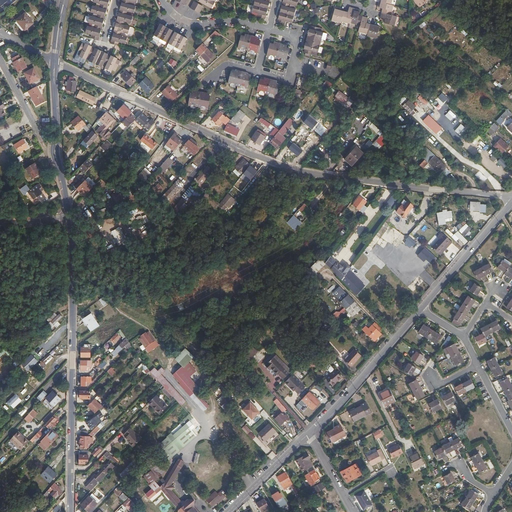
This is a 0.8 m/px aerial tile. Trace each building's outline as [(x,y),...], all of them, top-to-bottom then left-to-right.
[(105,9),(107,10),(108,6),(106,6),(107,0),(94,0),(94,2),(100,4),(99,7),(105,9)] [(210,0),(201,0),(200,2),(212,8),(215,2),(210,0)] [(261,0),(255,0),(254,5),(266,9),(268,2),(270,2),(270,0),(262,0),(261,0)] [(281,13),(294,16),(296,9),(289,8),(290,4),(284,2),(283,2),(282,5),(283,6),(281,13)] [(391,15),(394,6),(391,5),(381,2),(379,2),(378,4),(377,7),(383,9),(382,12),(391,15)] [(120,13),(126,15),(127,11),(133,13),(135,6),(129,5),(123,3),(121,10),(120,9),(119,13),(120,13)] [(258,14),(257,17),(265,19),(266,16),(265,15),(266,9),(254,5),(252,12),(258,14)] [(103,19),(104,20),(105,16),(104,16),(105,9),(99,7),(93,6),(91,13),(97,14),(96,18),(103,19)] [(44,19),(50,12),(46,7),(39,15),(44,19)] [(341,22),(350,24),(355,9),(353,8),(349,7),(348,13),(344,12),(341,22)] [(331,21),(341,23),(341,22),(344,12),(340,10),(339,10),(335,9),(331,21)] [(352,24),(360,27),(362,17),(359,16),(360,10),(357,9),(355,9),(350,24),(352,24)] [(394,26),(397,17),(391,15),(382,12),(381,16),(380,18),(385,19),(384,23),(394,26)] [(33,23),(25,13),(17,21),(25,30),(33,23)] [(117,23),(124,25),(124,22),(131,24),(132,17),(126,15),(120,13),(118,20),(117,20),(116,23),(117,23)] [(292,23),(294,16),(281,13),(279,19),(278,19),(277,22),(285,25),(286,21),(292,23)] [(101,30),(102,27),(101,26),(103,19),(96,18),(90,16),(88,23),(94,25),(94,28),(100,30),(101,30)] [(359,32),(367,34),(370,24),(367,23),(368,18),(366,18),(362,17),(360,27),(358,32),(359,32)] [(128,34),(130,27),(124,25),(117,23),(115,30),(114,30),(113,33),(114,34),(121,35),(122,32),(128,34)] [(160,24),(160,25),(153,38),(159,41),(166,28),(163,27),(164,26),(160,24)] [(367,34),(367,36),(376,39),(380,27),(374,25),(370,24),(367,34)] [(92,35),(91,38),(95,40),(98,40),(99,37),(98,36),(100,30),(94,28),(87,26),(85,33),(92,35)] [(308,36),(321,39),(323,33),(318,31),(319,28),(311,26),(311,29),(309,29),(308,32),(308,36)] [(166,28),(159,41),(165,45),(173,31),(169,29),(169,30),(166,28)] [(175,32),(174,33),(167,46),(173,49),(180,36),(177,35),(178,34),(175,32)] [(110,44),(118,46),(119,42),(125,44),(127,37),(121,35),(114,34),(113,40),(111,40),(110,44)] [(251,36),(248,35),(245,34),(245,36),(241,35),(238,48),(240,49),(241,47),(244,48),(245,50),(247,51),(251,36)] [(180,36),(173,49),(179,53),(187,39),(184,37),(183,38),(180,36)] [(257,38),(251,36),(247,51),(249,51),(251,50),(253,51),(254,53),(257,53),(260,41),(257,40),(257,38)] [(319,46),(321,39),(308,36),(307,36),(307,39),(306,42),(319,46)] [(280,44),(277,43),(274,42),(273,44),(270,43),(267,56),(269,56),(271,55),(273,56),(274,58),(276,58),(280,44)] [(318,53),(319,46),(306,42),(305,45),(304,49),(305,49),(304,53),(311,55),(312,52),(318,53)] [(79,57),(86,60),(88,55),(92,48),(92,47),(85,43),(85,45),(82,43),(78,50),(81,52),(79,57)] [(283,45),(280,44),(276,58),(278,59),(280,58),(282,58),(284,60),(286,61),(289,49),(286,48),(286,45),(283,45)] [(206,50),(203,47),(198,52),(200,55),(207,62),(213,56),(206,49),(206,50)] [(95,49),(92,48),(88,55),(91,56),(89,61),(95,64),(102,51),(95,48),(95,49)] [(102,51),(95,64),(101,67),(104,62),(107,64),(111,57),(107,55),(108,54),(102,51)] [(21,54),(12,58),(18,73),(28,68),(21,54)] [(111,57),(107,64),(105,69),(111,72),(114,67),(117,68),(120,61),(117,60),(117,58),(111,55),(111,57)] [(139,59),(137,56),(131,63),(133,65),(139,59)] [(161,63),(159,62),(149,72),(150,73),(161,63)] [(40,78),(34,68),(25,73),(30,83),(40,78)] [(136,80),(125,70),(120,75),(131,85),(136,80)] [(235,86),(237,86),(241,72),(238,71),(235,70),(235,72),(231,71),(228,84),(230,84),(232,83),(234,84),(235,86)] [(241,72),(237,86),(240,87),(242,86),(244,86),(245,88),(247,89),(250,76),(247,75),(248,73),(244,72),(241,72)] [(73,78),(69,77),(69,80),(68,80),(66,90),(75,91),(76,81),(72,81),(73,78)] [(154,86),(146,77),(139,84),(147,92),(154,86)] [(266,94),(270,79),(267,78),(264,78),(264,80),(260,79),(257,91),(259,92),(261,91),(263,92),(264,93),(266,94)] [(276,83),(277,81),(273,80),(270,79),(266,94),(268,95),(270,94),(273,94),(274,96),(276,97),(279,84),(276,83)] [(328,92),(334,85),(328,80),(322,87),(328,92)] [(498,88),(501,85),(495,80),(492,83),(498,88)] [(181,92),(188,86),(185,84),(179,89),(181,92)] [(161,91),(171,102),(178,96),(168,85),(161,91)] [(45,102),(37,86),(29,91),(37,106),(45,102)] [(95,98),(80,91),(77,97),(92,105),(95,98)] [(201,92),(197,92),(192,91),(192,93),(190,93),(188,106),(191,106),(192,105),(194,105),(196,107),(198,107),(201,92)] [(201,92),(198,107),(200,107),(202,106),(204,107),(206,108),(208,109),(210,96),(208,96),(209,93),(206,93),(201,92)] [(353,102),(340,92),(335,96),(349,107),(353,102)] [(421,95),(418,99),(426,106),(429,103),(421,95)] [(410,100),(403,107),(414,117),(417,113),(414,111),(417,107),(410,100)] [(96,109),(82,102),(81,106),(93,112),(94,111),(95,111),(96,109)] [(227,105),(223,102),(219,106),(222,110),(227,105)] [(438,110),(444,115),(449,109),(443,105),(438,110)] [(509,109),(508,108),(506,109),(495,121),(502,127),(506,123),(502,120),(507,115),(508,117),(511,114),(508,111),(509,109)] [(245,115),(240,110),(232,119),(238,123),(245,115)] [(226,116),(220,111),(213,119),(219,124),(222,120),(227,124),(231,119),(227,116),(226,116)] [(453,111),(445,120),(449,123),(456,114),(453,111)] [(99,120),(103,124),(106,121),(109,124),(113,120),(105,113),(99,120)] [(142,113),(136,120),(135,120),(144,129),(145,127),(149,131),(155,122),(152,119),(151,121),(142,113)] [(136,120),(130,114),(124,120),(130,126),(135,120),(136,120)] [(429,115),(423,121),(436,134),(442,128),(429,115)] [(309,116),(304,122),(312,129),(318,122),(309,116)] [(82,128),(88,134),(90,130),(78,117),(72,123),(78,131),(82,128)] [(261,117),(258,121),(268,128),(269,126),(270,126),(271,125),(261,117)] [(273,138),(270,142),(278,148),(282,144),(279,142),(290,128),(287,125),(289,122),(291,120),(289,118),(279,130),(273,138)] [(96,132),(99,134),(104,129),(109,124),(106,121),(103,124),(96,132)] [(382,133),(372,123),(370,126),(380,136),(382,133)] [(497,127),(493,123),(488,127),(493,132),(497,127)] [(239,130),(227,124),(225,130),(227,131),(226,132),(234,136),(235,135),(237,136),(239,130)] [(455,131),(460,136),(467,128),(462,124),(455,131)] [(304,127),(299,133),(306,139),(311,133),(304,127)] [(492,137),(495,134),(493,132),(488,127),(485,130),(492,137)] [(273,138),(279,130),(276,128),(270,136),(273,138)] [(104,129),(99,134),(106,140),(107,139),(110,135),(104,129)] [(154,133),(157,136),(163,141),(166,137),(160,132),(160,131),(157,129),(154,133)] [(266,135),(258,130),(252,139),(260,145),(266,135)] [(84,141),(89,146),(96,138),(97,137),(92,132),(84,141)] [(385,135),(382,133),(380,136),(373,143),(372,144),(376,147),(379,143),(382,146),(384,143),(382,141),(384,138),(383,138),(385,135)] [(97,137),(96,138),(102,143),(106,140),(99,134),(97,137)] [(173,152),(181,143),(175,138),(177,136),(174,134),(164,146),(173,152)] [(157,145),(144,135),(140,141),(152,150),(157,145)] [(163,141),(157,136),(154,140),(160,144),(163,141)] [(197,144),(191,138),(184,147),(194,155),(199,149),(196,146),(197,144)] [(24,140),(16,146),(20,152),(29,146),(24,140)] [(372,144),(373,143),(370,140),(363,147),(367,150),(372,144)] [(506,147),(498,140),(491,147),(499,154),(506,147)] [(101,148),(105,152),(110,147),(111,146),(107,142),(101,148)] [(293,143),(288,148),(298,156),(303,151),(293,143)] [(345,160),(352,166),(364,154),(356,147),(345,160)] [(429,153),(418,165),(421,168),(426,163),(438,173),(444,167),(429,153)] [(173,162),(168,157),(160,167),(164,170),(164,171),(173,162)] [(503,168),(507,165),(500,158),(497,161),(503,168)] [(86,160),(78,168),(82,172),(83,171),(85,173),(88,170),(92,166),(86,160)] [(249,165),(243,160),(232,173),(237,178),(249,165)] [(204,181),(213,171),(207,166),(198,176),(204,181)] [(250,166),(243,174),(251,180),(257,171),(250,166)] [(36,167),(27,173),(34,183),(43,178),(36,167)] [(467,174),(462,169),(458,173),(463,178),(467,174)] [(77,189),(84,196),(93,188),(85,180),(77,189)] [(160,183),(154,187),(159,193),(164,188),(160,183)] [(176,183),(163,194),(169,200),(182,189),(176,183)] [(39,184),(31,189),(37,197),(40,201),(45,197),(41,191),(43,190),(39,184)] [(186,200),(195,190),(191,186),(181,196),(183,198),(184,198),(186,200)] [(37,197),(31,189),(27,192),(30,195),(33,199),(37,197)] [(113,193),(117,205),(124,203),(121,191),(113,193)] [(201,199),(205,202),(210,196),(206,193),(201,199)] [(217,207),(222,212),(227,206),(231,201),(233,198),(227,194),(219,204),(217,207)] [(205,202),(215,210),(217,207),(219,204),(210,196),(205,202)] [(385,204),(390,208),(398,200),(393,196),(385,204)] [(363,213),(366,208),(363,205),(366,202),(359,197),(353,205),(359,210),(359,211),(363,213)] [(175,207),(178,210),(186,200),(184,198),(183,198),(175,207)] [(396,213),(404,218),(413,207),(408,203),(405,207),(402,205),(396,213)] [(306,207),(303,204),(298,210),(301,213),(306,207)] [(444,219),(443,212),(442,211),(435,212),(437,225),(445,224),(444,219)] [(277,221),(269,213),(265,217),(267,219),(263,224),(268,230),(277,221)] [(137,218),(139,224),(149,221),(147,215),(137,218)] [(290,219),(296,225),(299,222),(293,216),(290,219)] [(422,218),(412,231),(414,233),(425,221),(422,218)] [(286,223),(294,231),(298,228),(296,225),(290,219),(286,223)] [(101,230),(96,226),(90,231),(93,236),(101,230)] [(111,231),(115,240),(125,236),(121,227),(111,231)] [(468,227),(461,234),(464,236),(471,229),(468,227)] [(441,233),(440,234),(450,242),(451,241),(441,233)] [(431,247),(439,254),(446,245),(447,246),(450,242),(440,234),(437,238),(438,239),(431,247)] [(58,257),(59,257),(47,240),(43,242),(52,255),(53,254),(56,258),(49,263),(55,270),(63,265),(58,257)] [(425,247),(417,256),(424,262),(426,260),(431,264),(437,258),(425,247)] [(331,257),(325,264),(341,281),(342,280),(349,270),(352,267),(346,263),(344,267),(340,264),(337,262),(331,257)] [(319,271),(325,264),(319,259),(306,272),(313,280),(320,273),(319,271)] [(509,266),(510,264),(503,260),(499,266),(506,271),(509,266)] [(482,267),(486,274),(493,270),(490,263),(482,267)] [(477,278),(486,274),(482,267),(474,271),(477,278)] [(354,293),(361,283),(349,270),(342,280),(354,293)] [(365,286),(361,283),(354,293),(356,296),(365,286)] [(477,295),(482,287),(475,283),(470,291),(477,295)] [(384,297),(380,292),(375,297),(379,301),(384,297)] [(360,308),(347,294),(340,301),(352,315),(360,308)] [(464,303),(470,307),(475,300),(468,295),(464,303)] [(104,297),(100,300),(104,307),(108,304),(104,297)] [(459,311),(465,315),(470,307),(464,303),(459,311)] [(385,311),(381,317),(382,318),(385,314),(386,315),(390,311),(385,307),(384,310),(385,311)] [(339,318),(346,310),(344,308),(340,313),(337,311),(334,314),(339,318)] [(454,319),(461,322),(465,315),(459,311),(454,318),(454,319)] [(50,322),(47,325),(51,329),(54,326),(54,325),(62,317),(59,314),(57,316),(52,321),(50,322)] [(92,332),(99,327),(90,314),(83,318),(92,332)] [(490,324),(493,331),(501,327),(497,320),(490,324)] [(365,331),(373,339),(375,341),(382,334),(380,332),(382,330),(375,323),(370,327),(369,326),(368,327),(366,324),(362,327),(365,331)] [(485,335),(493,331),(490,324),(482,328),(484,333),(485,335)] [(419,332),(428,338),(433,331),(424,325),(419,332)] [(113,328),(98,338),(103,345),(107,342),(107,341),(109,339),(108,338),(116,332),(113,328)] [(126,338),(120,329),(118,332),(124,340),(126,338)] [(433,331),(428,338),(437,344),(442,336),(433,331)] [(145,333),(141,336),(142,337),(139,339),(149,352),(158,345),(148,332),(146,334),(145,333)] [(488,340),(485,335),(484,333),(476,337),(480,344),(488,340)] [(132,346),(126,338),(124,340),(115,349),(117,351),(120,349),(121,350),(127,345),(128,346),(127,347),(128,349),(132,346)] [(322,350),(328,357),(331,354),(335,350),(329,344),(326,348),(325,347),(322,350)] [(452,357),(459,352),(454,344),(443,349),(446,355),(450,354),(452,357)] [(257,352),(252,346),(247,352),(252,357),(257,352)] [(89,348),(84,348),(81,347),(81,357),(89,357),(89,348)] [(189,362),(194,357),(185,349),(175,360),(182,366),(172,375),(180,383),(179,384),(199,406),(201,406),(204,410),(206,408),(176,376),(179,372),(189,362)] [(331,354),(335,359),(339,355),(335,350),(331,354)] [(354,350),(346,360),(352,365),(361,356),(354,350)] [(419,363),(424,355),(416,350),(411,358),(419,363)] [(247,352),(240,359),(245,364),(252,357),(247,352)] [(464,361),(459,352),(452,357),(456,365),(464,361)] [(28,370),(38,361),(31,354),(22,364),(28,370)] [(276,354),(273,356),(289,373),(291,371),(276,354)] [(289,373),(273,356),(266,363),(267,364),(265,366),(269,370),(271,368),(277,375),(279,373),(284,378),(289,373)] [(252,357),(245,364),(251,371),(258,364),(252,357)] [(492,368),(499,365),(495,357),(488,360),(492,368)] [(108,364),(104,360),(98,365),(103,370),(108,364)] [(189,362),(179,372),(186,379),(185,380),(195,391),(198,389),(188,377),(195,371),(188,363),(189,362)] [(150,371),(144,363),(141,366),(147,374),(150,371)] [(411,375),(416,367),(409,363),(404,370),(411,375)] [(222,364),(216,370),(220,374),(226,368),(222,364)] [(336,383),(342,377),(330,365),(326,368),(331,374),(326,379),(334,387),(337,384),(336,383)] [(503,373),(499,365),(492,368),(496,376),(503,373)] [(114,368),(112,366),(107,371),(112,376),(116,372),(113,370),(114,368)] [(150,372),(156,380),(157,379),(164,387),(169,392),(172,396),(181,405),(185,401),(161,374),(165,371),(162,367),(158,371),(155,368),(150,372)] [(179,372),(176,376),(206,408),(208,406),(195,391),(185,380),(186,379),(179,372)] [(292,375),(284,382),(293,391),(294,390),(298,394),(304,387),(292,375)] [(92,382),(92,377),(82,376),(82,386),(86,386),(86,384),(88,384),(88,382),(92,382)] [(506,390),(511,387),(511,384),(509,378),(501,382),(506,390)] [(414,391),(421,388),(417,380),(409,383),(414,391)] [(463,384),(466,391),(474,386),(470,380),(463,384)] [(458,395),(466,391),(463,384),(454,388),(458,395)] [(425,396),(421,388),(414,391),(418,400),(425,396)] [(396,401),(391,389),(379,395),(385,407),(396,401)] [(45,394),(42,391),(36,397),(39,400),(45,394)] [(90,391),(80,391),(80,398),(90,399),(90,391)] [(298,403),(305,410),(307,408),(309,409),(311,407),(313,409),(320,402),(309,391),(298,403)] [(59,399),(51,392),(45,399),(53,406),(59,399)] [(455,400),(451,392),(443,397),(447,404),(455,400)] [(17,394),(7,402),(13,409),(23,401),(17,394)] [(156,395),(150,402),(152,404),(152,405),(157,410),(156,411),(160,414),(168,406),(156,395)] [(217,402),(224,408),(229,401),(222,396),(217,402)] [(102,406),(94,399),(88,405),(87,405),(95,413),(99,409),(102,406)] [(442,407),(438,399),(429,404),(433,412),(442,407)] [(369,411),(364,401),(360,403),(361,404),(349,410),(354,419),(369,411)] [(250,402),(242,410),(252,420),(260,412),(250,402)] [(284,410),(286,409),(279,402),(276,405),(282,410),(283,409),(284,410)] [(302,413),(305,410),(298,403),(296,405),(302,413)] [(86,423),(90,429),(102,420),(103,419),(103,416),(101,412),(86,423)] [(188,413),(176,426),(177,427),(179,429),(161,445),(165,450),(161,453),(167,460),(171,456),(166,451),(191,428),(193,426),(189,421),(192,417),(188,413)] [(275,419),(281,425),(286,419),(288,421),(289,419),(286,416),(285,416),(281,413),(275,419)] [(50,430),(51,429),(57,424),(54,421),(55,419),(52,416),(44,425),(50,430)] [(346,433),(340,422),(334,426),(335,427),(327,431),(328,432),(327,433),(327,434),(328,437),(329,437),(331,436),(332,440),(346,433)] [(262,431),(269,438),(276,431),(269,424),(262,431)] [(247,425),(242,429),(247,435),(252,431),(247,425)] [(100,428),(97,426),(90,433),(92,435),(93,434),(94,434),(100,428)] [(123,434),(126,437),(131,442),(129,443),(133,447),(142,438),(133,430),(134,429),(131,426),(123,434)] [(176,426),(159,444),(161,445),(179,429),(177,427),(176,426)] [(166,451),(171,456),(187,442),(184,438),(188,434),(192,430),(191,428),(166,451)] [(47,447),(58,436),(51,429),(50,430),(41,441),(47,447)] [(379,429),(373,432),(376,438),(382,435),(379,429)] [(252,431),(248,435),(253,440),(257,437),(252,431)] [(258,434),(261,437),(265,442),(269,438),(262,431),(258,434)] [(9,441),(20,451),(28,442),(17,432),(9,441)] [(184,438),(187,442),(192,437),(188,434),(184,438)] [(80,450),(87,450),(87,444),(89,444),(89,437),(80,437),(80,450)] [(450,442),(454,449),(462,445),(458,438),(450,442)] [(44,450),(47,447),(41,441),(38,444),(44,450)] [(446,454),(454,449),(450,442),(442,447),(443,448),(446,454)] [(404,452),(400,444),(389,449),(394,457),(404,452)] [(371,464),(385,458),(380,448),(376,450),(377,451),(367,456),(371,464)] [(447,455),(446,454),(443,448),(435,452),(439,459),(447,455)] [(80,450),(79,450),(79,463),(85,463),(85,460),(87,460),(87,450),(80,450)] [(108,450),(104,454),(110,459),(111,459),(113,456),(108,450)] [(424,464),(418,453),(410,457),(415,468),(424,464)] [(472,457),(476,465),(483,461),(479,453),(472,457)] [(308,469),(313,466),(311,462),(310,462),(308,460),(310,458),(307,454),(296,461),(301,468),(300,468),(302,472),(308,469)] [(119,461),(113,456),(111,459),(117,464),(119,461)] [(162,489),(177,507),(182,502),(172,491),(173,489),(172,486),(170,486),(184,463),(178,459),(173,468),(166,481),(165,481),(164,483),(159,486),(161,489),(162,489)] [(148,461),(142,468),(146,473),(153,466),(148,461)] [(483,461),(476,465),(480,473),(487,469),(483,461)] [(97,482),(98,483),(111,470),(115,466),(111,463),(107,466),(106,465),(105,464),(101,468),(102,469),(96,476),(95,474),(85,485),(89,490),(97,482)] [(121,476),(125,479),(136,468),(133,464),(121,476)] [(347,482),(361,474),(355,464),(341,472),(347,482)] [(316,470),(313,466),(308,469),(310,473),(306,475),(312,486),(320,481),(319,478),(315,470),(316,470)] [(56,474),(47,467),(40,474),(49,481),(56,474)] [(292,483),(287,473),(278,477),(284,487),(292,483)] [(455,480),(451,473),(444,476),(449,484),(455,480)] [(98,486),(101,489),(106,484),(103,481),(98,486)] [(157,493),(161,489),(159,486),(155,481),(150,484),(152,486),(151,486),(157,493)] [(59,496),(62,492),(59,489),(60,488),(54,482),(46,490),(48,492),(49,491),(50,493),(53,490),(54,491),(51,495),(54,497),(57,494),(59,496)] [(316,493),(325,488),(322,483),(311,489),(313,491),(315,490),(316,493)] [(113,490),(119,496),(123,492),(118,487),(117,486),(113,490)] [(97,489),(93,494),(102,501),(106,496),(97,489)] [(222,497),(223,498),(225,495),(220,490),(218,492),(215,490),(206,499),(209,502),(210,501),(214,505),(217,501),(222,497)] [(467,497),(474,501),(478,494),(472,490),(467,497)] [(364,491),(355,496),(363,511),(372,506),(364,491)] [(119,496),(125,501),(129,497),(123,492),(119,496)] [(92,493),(89,496),(96,503),(99,500),(92,493)] [(96,503),(89,496),(81,505),(88,511),(96,503)] [(283,497),(276,502),(279,508),(287,504),(283,497)] [(469,509),(474,501),(467,497),(462,505),(469,509)] [(182,502),(177,507),(179,508),(178,509),(180,511),(196,511),(192,507),(194,506),(194,500),(193,499),(188,498),(184,502),(182,502)] [(0,502),(0,511),(1,511),(9,504),(4,499),(0,502)] [(269,507),(264,499),(257,503),(261,511),(269,507)] [(128,510),(130,511),(136,511),(140,508),(135,503),(128,510)]
